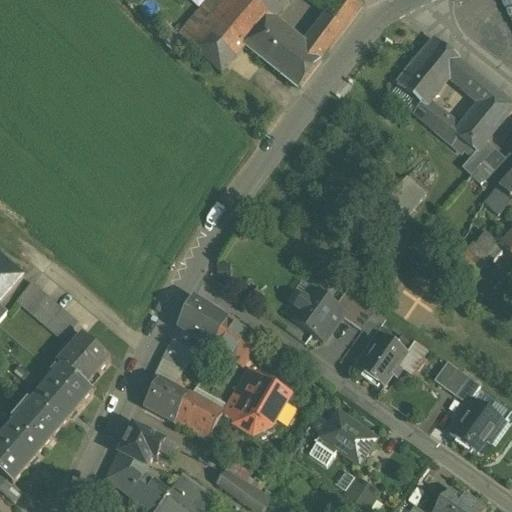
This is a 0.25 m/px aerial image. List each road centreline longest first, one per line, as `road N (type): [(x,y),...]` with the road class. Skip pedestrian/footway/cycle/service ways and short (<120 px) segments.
road 1 (residential): [(190,278),(511,507)]
road 2 (secondary): [(190,278),(265,155),(384,15),(412,0)]
road 3 (secondary): [(77,511),(190,278)]
road 4 (residential): [(416,0),(511,90)]
